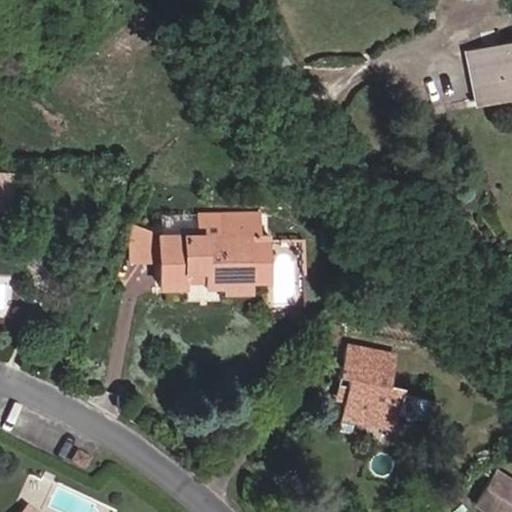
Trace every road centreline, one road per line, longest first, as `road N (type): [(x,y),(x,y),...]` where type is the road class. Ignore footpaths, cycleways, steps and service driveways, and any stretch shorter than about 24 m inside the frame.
road 1 (residential): [(232,0),(242,33),(294,100),(511,295)]
road 2 (residential): [(0,377),(142,446),(214,511)]
